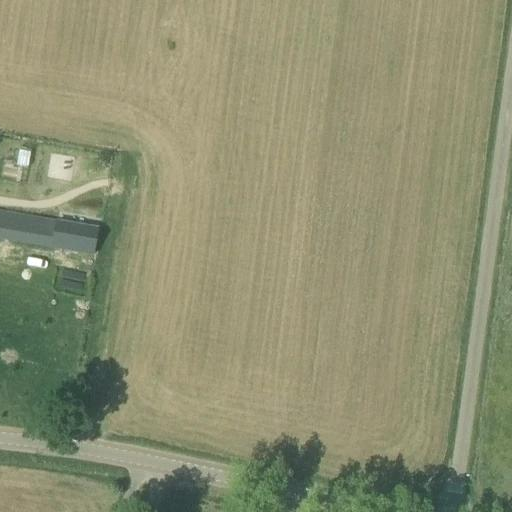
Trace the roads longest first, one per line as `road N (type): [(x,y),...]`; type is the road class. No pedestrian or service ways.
road 1 (unclassified): [(452,511),(511,72)]
road 2 (tertiary): [(350,511),(167,468),(0,442)]
